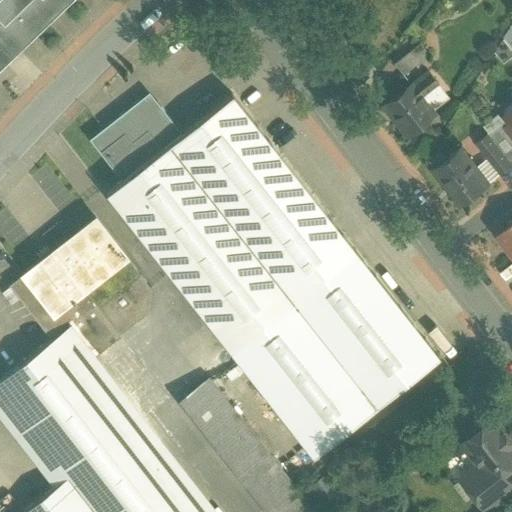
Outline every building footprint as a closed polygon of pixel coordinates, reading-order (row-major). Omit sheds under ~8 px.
[(0,0),(0,79),(80,0),(0,0)] [(420,44),(394,63),(403,75),(428,55),(420,44)] [(428,71),(411,85),(410,84),(383,105),(406,135),(433,114),(421,98),(439,85),(428,71)] [(231,94),(172,140),(163,148),(161,150),(122,180),(106,193),(231,351),(356,252),(231,94)] [(511,110),(507,114),(504,111),(504,110),(503,111),(511,123),(506,127),(511,135),(511,110)] [(148,129),(132,141),(124,132),(99,152),(122,180),(161,150),(163,148),(148,129)] [(511,165),(511,161),(489,133),(476,143),(488,158),(500,174),(511,165)] [(476,168),(460,147),(446,158),(441,152),(429,161),(434,168),(433,169),(461,205),(488,184),(476,168)] [(500,174),(488,158),(476,168),(488,184),(500,174)] [(126,256),(95,217),(22,274),(8,285),(14,292),(9,296),(14,303),(19,299),(49,336),(55,332),(45,319),(83,290),(84,289),(126,256)] [(511,222),(498,233),(511,251),(511,222)] [(151,289),(126,256),(84,289),(83,290),(119,335),(148,312),(151,289)] [(119,335),(83,290),(45,319),(55,332),(57,334),(58,334),(81,364),(119,335)] [(442,324),(417,291),(390,313),(373,327),(384,341),(402,327),(415,345),(442,324)] [(376,298),(348,320),(357,331),(385,309),(376,298)] [(187,380),(225,351),(207,329),(197,336),(192,329),(174,343),(179,350),(170,357),(187,380)] [(196,511),(81,364),(58,334),(57,334),(0,379),(0,390),(67,476),(21,511),(196,511)] [(345,350),(329,363),(336,372),(352,359),(345,350)] [(313,511),(208,377),(186,394),(279,511),(313,511)] [(511,466),(511,442),(494,419),(463,443),(480,465),(469,473),(481,489),(482,490),(504,473),(511,466)] [(511,483),(504,473),(482,490),(481,489),(474,493),(486,509),(511,489),(511,483)]
